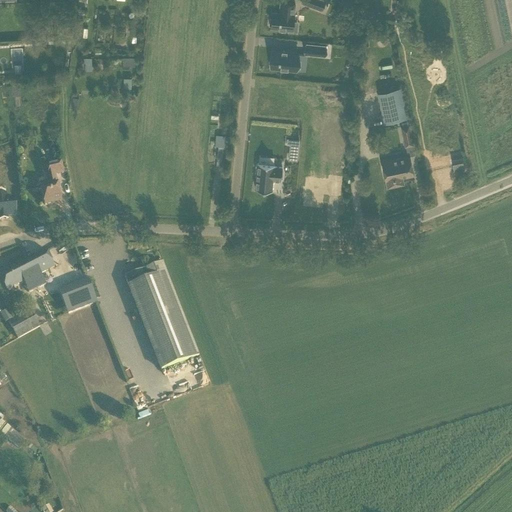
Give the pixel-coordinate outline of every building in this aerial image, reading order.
[(321,0),(302,0),(301,3),(322,11),(326,2),(321,0)] [(289,21),(293,21),(294,3),(280,2),(279,12),(272,11),(271,19),(269,19),(269,25),(270,25),(270,27),(288,29),(289,21)] [(394,24),(396,41),(410,39),(409,29),(407,29),(407,28),(405,28),(405,27),(404,27),(404,26),(402,26),(400,26),(400,25),(398,25),(398,24),(396,25),(396,24),(394,24)] [(305,50),(304,53),(308,54),(324,55),(325,44),(306,43),(305,50)] [(281,50),(272,49),(270,67),(296,70),(298,52),(286,51),(287,50),(286,50),(282,50),(282,49),(281,49),(281,50)] [(19,83),(8,84),(9,95),(8,95),(10,114),(15,113),(14,103),(21,102),(19,83)] [(401,87),(378,91),(384,122),(407,117),(401,87)] [(401,127),(405,146),(413,145),(408,125),(401,127)] [(288,159),(297,159),(297,143),(288,143),(288,159)] [(409,156),(381,162),(385,180),(386,180),(388,186),(403,183),(401,177),(413,174),(409,156)] [(454,170),(465,167),(462,157),(451,160),(454,170)] [(43,166),(47,181),(39,183),(45,205),(61,202),(58,184),(57,184),(55,175),(63,173),(61,162),(43,166)] [(254,188),(271,190),(272,179),(280,180),(281,167),(273,166),(273,164),(257,162),(257,164),(255,164),(254,171),(256,171),(254,188)] [(304,189),(303,197),(305,198),(304,205),(321,207),(322,191),(329,192),(329,194),(339,195),(340,179),(330,178),(330,182),(323,182),(323,181),(307,180),(306,189),(304,189)] [(0,217),(15,216),(13,198),(7,198),(6,195),(0,195),(0,217)] [(0,279),(6,291),(15,287),(23,282),(29,293),(46,284),(41,275),(54,268),(46,250),(0,272),(0,279)] [(125,278),(161,371),(199,356),(162,263),(125,278)] [(88,281),(59,292),(68,314),(97,303),(88,281)] [(18,340),(40,328),(30,309),(25,312),(26,313),(8,323),(18,340)] [(7,311),(0,314),(5,323),(12,319),(7,311)] [(16,447),(23,439),(8,427),(4,432),(6,434),(4,437),(16,447)]
